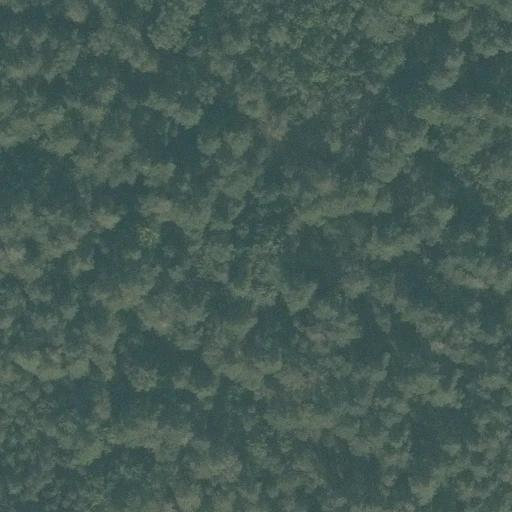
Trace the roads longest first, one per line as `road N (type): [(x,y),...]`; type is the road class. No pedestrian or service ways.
road 1 (track): [(150,511),(431,0)]
road 2 (track): [(10,0),(336,173)]
road 3 (track): [(346,157),(511,240)]
